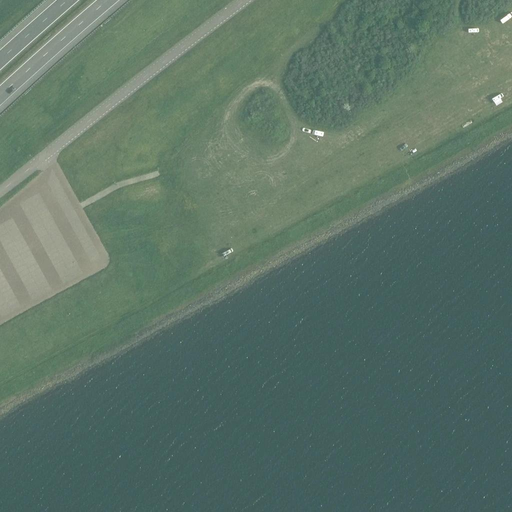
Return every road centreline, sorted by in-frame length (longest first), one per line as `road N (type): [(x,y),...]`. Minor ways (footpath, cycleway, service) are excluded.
road 1 (unclassified): [(0,191),(245,0)]
road 2 (trunk): [(0,96),(108,0)]
